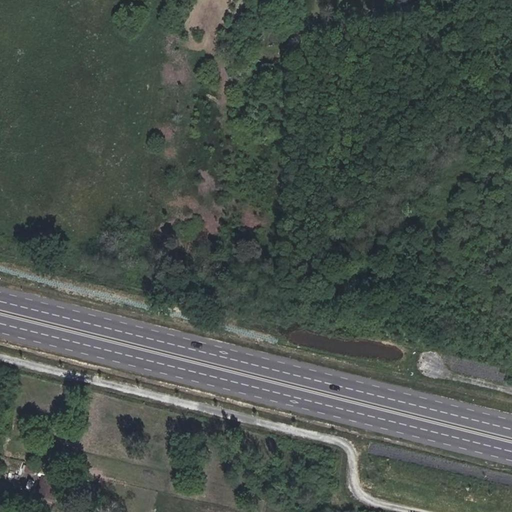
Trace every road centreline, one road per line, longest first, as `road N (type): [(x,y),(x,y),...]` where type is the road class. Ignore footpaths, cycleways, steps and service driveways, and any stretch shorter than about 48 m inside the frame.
road 1 (primary): [(511,429),(0,301)]
road 2 (primary): [(0,329),(511,455)]
road 3 (track): [(414,511),(369,502),(344,442),(0,357)]
